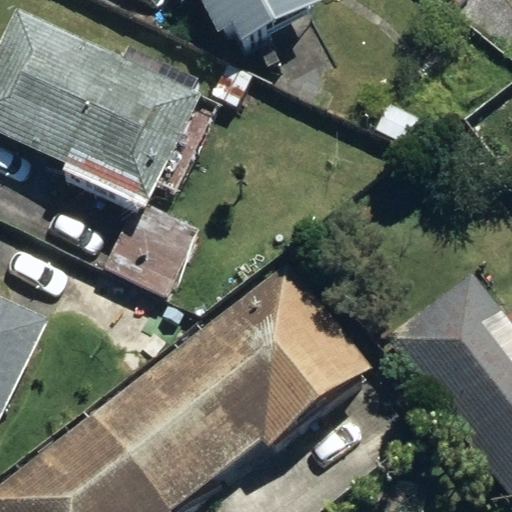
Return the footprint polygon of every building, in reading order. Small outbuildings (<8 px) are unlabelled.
[(171,0),(180,17),(191,11),(225,74),(315,25),(301,0),(171,0)] [(115,70),(18,20),(0,54),(0,156),(65,190),(58,203),(127,238),(146,200),(169,212),(215,124),(194,113),(199,103),(119,61),(115,70)] [(283,279),(0,486),(0,511),(202,511),(366,391),(283,279)] [(511,511),(511,340),(471,285),(377,354),(491,511),(511,511)] [(0,433),(46,353),(2,329),(8,319),(0,314),(0,433)]
